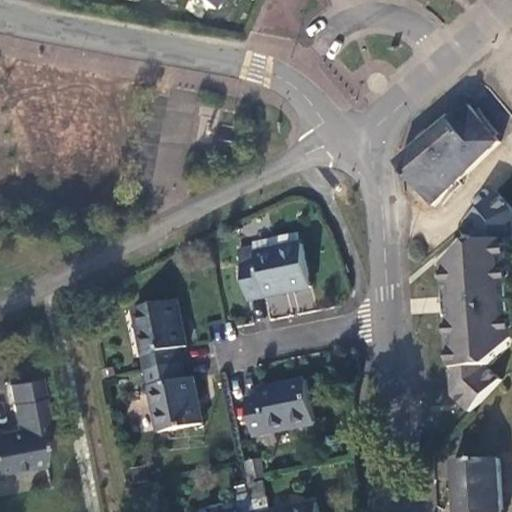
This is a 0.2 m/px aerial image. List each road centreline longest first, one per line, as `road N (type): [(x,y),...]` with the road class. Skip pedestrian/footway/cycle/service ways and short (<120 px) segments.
road 1 (unclassified): [(359,146),(0,320)]
road 2 (unclassified): [(0,12),(259,70),(359,146)]
road 3 (residential): [(400,511),(389,316)]
road 4 (residential): [(389,316),(359,146)]
road 5 (residential): [(389,316),(236,351)]
road 6 (residential): [(359,146),(458,57)]
road 7 (residential): [(458,57),(422,15),(362,13),(356,0)]
